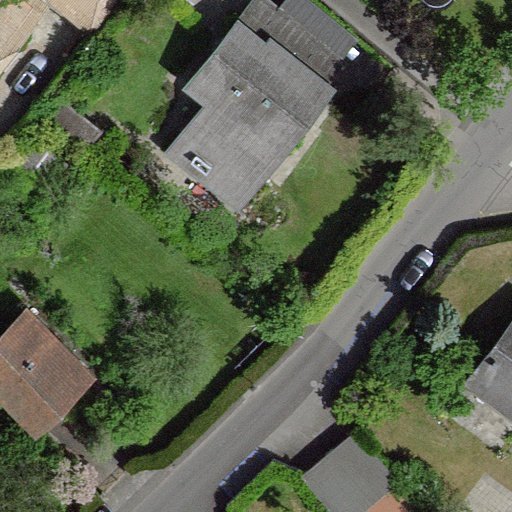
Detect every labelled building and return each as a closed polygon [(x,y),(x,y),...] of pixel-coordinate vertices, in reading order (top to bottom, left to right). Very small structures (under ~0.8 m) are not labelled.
[(0,0),(0,54),(38,7),(28,0),(0,0)] [(58,0),(91,26),(110,0),(58,0)] [(270,0),(257,0),(242,20),(324,84),(342,58),(270,0)] [(181,146),(240,194),(324,84),(242,20),(195,80),(218,98),(181,146)] [(0,340),(0,386),(38,424),(83,378),(62,357),(70,348),(30,309),(0,340)] [(511,328),(475,380),(511,407),(511,328)] [(359,430),(305,474),(336,511),(355,511),(399,478),(359,430)] [(399,478),(355,511),(408,511),(418,504),(399,478)]
